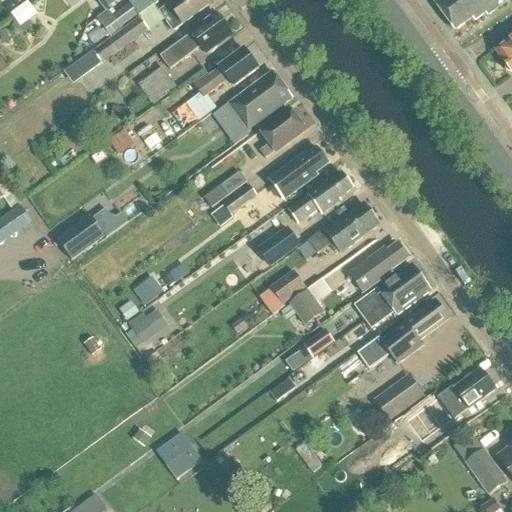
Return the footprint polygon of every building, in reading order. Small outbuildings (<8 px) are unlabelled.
[(159,14),(174,34),(212,6),(207,0),(178,0),(168,8),(168,7),(159,14)] [(438,0),(440,1),(434,5),(455,34),(473,21),(475,23),(485,15),(487,18),(511,0),(438,0)] [(17,24),(34,12),(28,4),(11,16),(14,20),(17,24)] [(121,30),(137,18),(129,6),(113,18),(108,12),(97,20),(110,39),(121,31),(121,30)] [(29,23),(38,17),(34,12),(17,24),(14,20),(11,30),(28,35),(31,24),(29,23)] [(206,58),(233,38),(231,35),(232,32),(228,27),(225,26),(218,17),(161,59),(171,72),(179,66),(200,50),(206,58)] [(73,87),(148,32),(140,20),(93,54),(92,53),(64,74),(73,87)] [(511,40),(495,52),(511,75),(511,40)] [(207,98),(229,82),(234,89),(259,70),(245,52),(195,89),(200,96),(204,101),(207,98)] [(162,70),(138,87),(152,106),(176,89),(162,70)] [(241,133),(244,136),(292,101),(273,75),(230,107),(246,129),(241,133)] [(204,101),(200,96),(172,116),(171,115),(160,122),(173,140),(216,110),(207,98),(204,101)] [(128,115),(129,111),(112,110),(111,122),(127,124),(128,122),(128,115)] [(266,161),(304,133),(290,113),(261,134),(270,146),(260,153),(266,161)] [(151,153),(162,144),(156,136),(144,145),(151,153)] [(311,178),(321,171),(329,165),(318,150),(305,160),(303,158),(270,183),(284,202),(313,180),(311,178)] [(239,174),(204,200),(212,210),(247,184),(239,174)] [(329,186),(327,184),(288,212),(298,226),(318,212),(322,218),(347,200),(345,198),(354,192),(350,187),(351,185),(348,180),(345,180),(342,176),(329,186)] [(231,217),(257,198),(249,188),(223,207),(231,217)] [(365,207),(328,234),(326,231),(308,244),(318,257),(334,245),(341,256),(380,228),(365,207)] [(90,217),(56,242),(72,263),(106,239),(90,217)] [(298,245),(286,229),(257,250),(269,267),(298,245)] [(398,245),(387,253),(385,249),(349,275),(364,296),(392,275),(391,273),(409,260),(398,245)] [(364,322),(421,280),(411,267),(355,309),(364,322)] [(293,273),(270,290),(282,307),(306,290),(293,273)] [(151,277),(132,291),(144,307),(163,293),(151,277)] [(431,293),(421,280),(364,322),(372,332),(394,315),(396,319),(431,293)] [(289,306),(305,328),(324,314),(308,292),(289,306)] [(127,324),(139,315),(131,303),(127,306),(125,303),(117,309),(127,324)] [(431,335),(449,322),(445,317),(446,314),(442,308),(439,308),(435,303),(417,317),(415,314),(402,324),(404,326),(382,343),(401,369),(423,352),(420,347),(433,338),(431,335)] [(129,326),(143,346),(157,335),(143,316),(129,326)] [(237,336),(247,329),(241,321),(232,328),(237,336)] [(313,360),(334,345),(324,332),(303,348),(305,350),(313,360)] [(369,372),(390,356),(379,341),(357,356),(369,372)] [(300,370),(313,360),(305,350),(292,360),(300,370)] [(299,389),(308,382),(301,371),(291,378),(299,389)] [(496,391),(481,372),(455,391),(454,389),(439,400),(455,422),(468,412),(496,391)] [(401,416),(425,398),(412,381),(388,399),(401,416)] [(145,450),(152,440),(140,432),(133,441),(145,450)] [(511,476),(511,447),(498,458),(511,476)] [(180,459),(189,472),(202,463),(193,450),(180,459)] [(464,465),(488,498),(507,484),(484,451),(464,465)] [(107,511),(96,497),(76,511),(107,511)] [(493,501),(481,509),(482,511),(499,511),(500,511),(493,501)]
